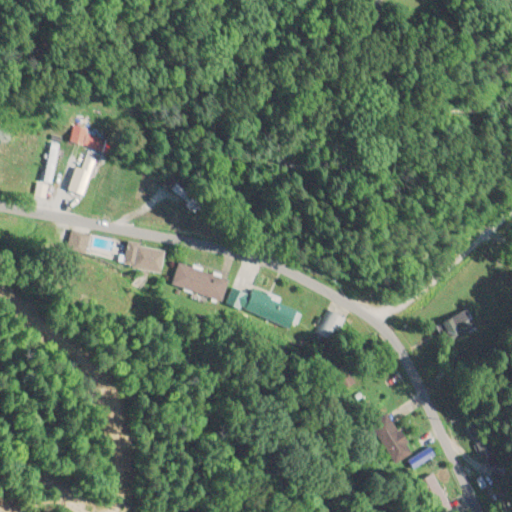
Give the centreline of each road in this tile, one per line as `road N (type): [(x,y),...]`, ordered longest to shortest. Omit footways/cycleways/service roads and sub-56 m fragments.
road 1 (residential): [(480,511),(414,374),(364,312),(263,265),(0,207)]
road 2 (residential): [(370,317),(376,237),(508,87)]
